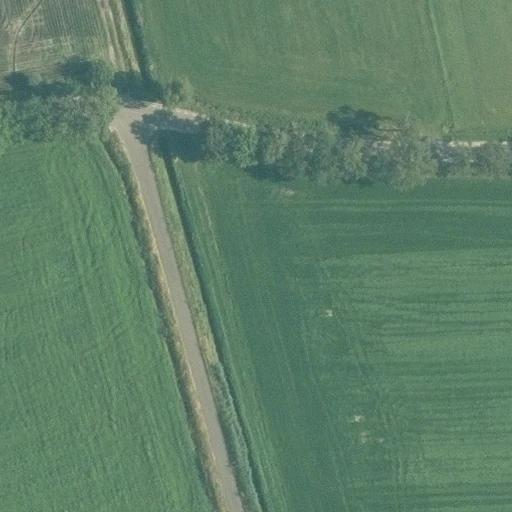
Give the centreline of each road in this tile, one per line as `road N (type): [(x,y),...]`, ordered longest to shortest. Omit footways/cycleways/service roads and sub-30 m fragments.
road 1 (unclassified): [(0,118),(126,108),(298,153),(511,156)]
road 2 (unknown): [(126,108),(240,511)]
